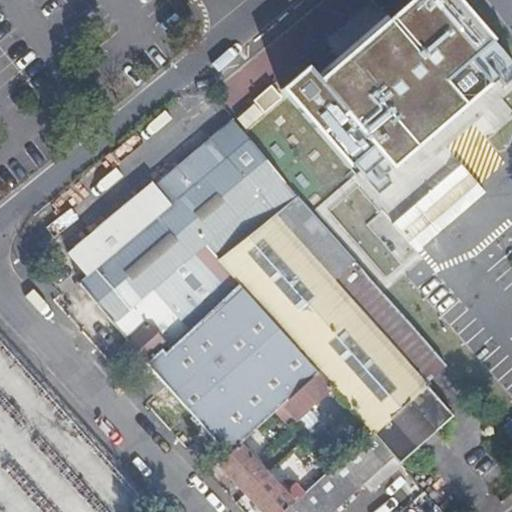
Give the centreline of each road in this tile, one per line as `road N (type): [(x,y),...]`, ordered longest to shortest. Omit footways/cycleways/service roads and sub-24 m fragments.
road 1 (residential): [(0,223),(272,0)]
road 2 (residential): [(0,290),(204,511)]
